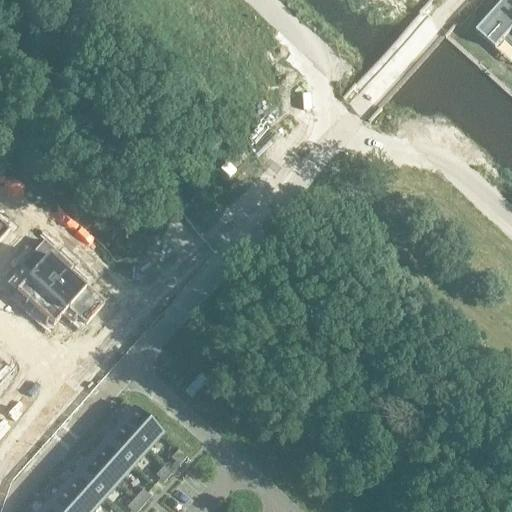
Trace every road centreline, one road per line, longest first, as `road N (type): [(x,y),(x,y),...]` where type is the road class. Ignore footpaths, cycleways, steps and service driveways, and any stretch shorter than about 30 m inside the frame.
road 1 (unknown): [(511,448),(445,468),(421,465),(407,438),(417,369),(404,341),(385,334),(324,354),(292,347),(270,321),(269,259),(250,230),(176,181),(38,123),(0,90)]
road 2 (track): [(263,0),(325,60),(334,136),(438,157),(511,222)]
road 3 (tertiary): [(127,366),(356,112)]
road 4 (tertiary): [(457,0),(356,112)]
road 5 (residential): [(127,366),(239,466)]
road 6 (tertiary): [(0,511),(85,413)]
road 7 (residential): [(0,323),(69,385),(85,413)]
